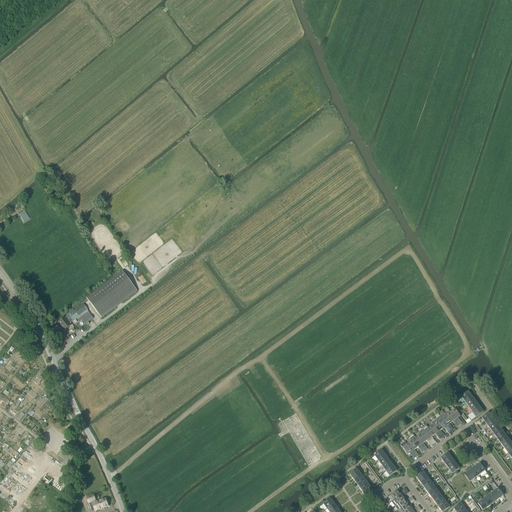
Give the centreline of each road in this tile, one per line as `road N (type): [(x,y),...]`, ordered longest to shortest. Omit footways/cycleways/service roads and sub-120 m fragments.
road 1 (track): [(251,511),(462,359),(466,347),(408,249),(260,358)]
road 2 (tertiary): [(95,448),(0,268)]
road 3 (track): [(260,358),(327,458)]
